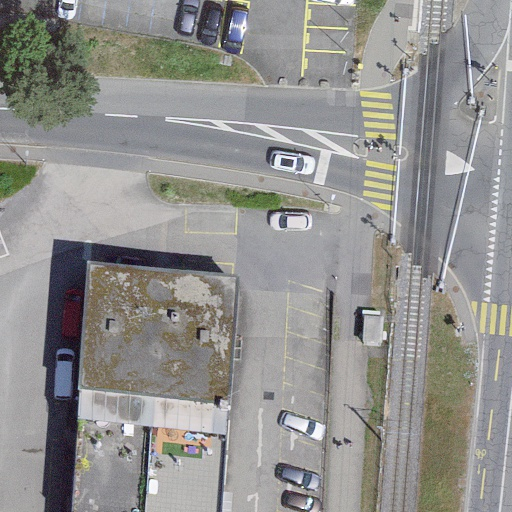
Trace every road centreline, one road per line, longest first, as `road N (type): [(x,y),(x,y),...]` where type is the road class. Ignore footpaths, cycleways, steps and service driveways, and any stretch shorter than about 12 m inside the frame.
road 1 (unclassified): [(511,167),(0,118)]
road 2 (unknown): [(67,124),(51,318)]
road 3 (unknown): [(51,318),(34,511)]
